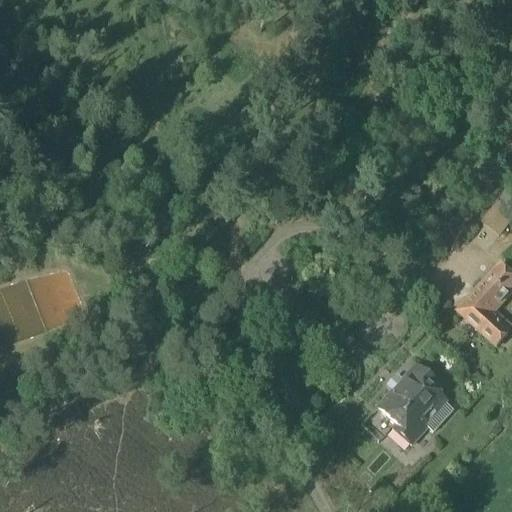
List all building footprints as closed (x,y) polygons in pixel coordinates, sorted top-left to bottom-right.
[(507,231),(511,223),(511,194),(506,191),(488,217),(507,231)] [(496,349),(511,333),(509,332),(511,329),(494,314),(511,293),(511,277),(501,268),(496,273),(458,314),(496,349)] [(297,342),(314,323),(282,293),(264,313),(297,342)] [(431,390),(435,384),(417,369),(403,386),(394,378),(384,389),(391,395),(376,413),(396,429),(392,433),(410,448),(447,403),(431,390)] [(289,418),(302,412),(291,389),(278,395),(289,418)]
